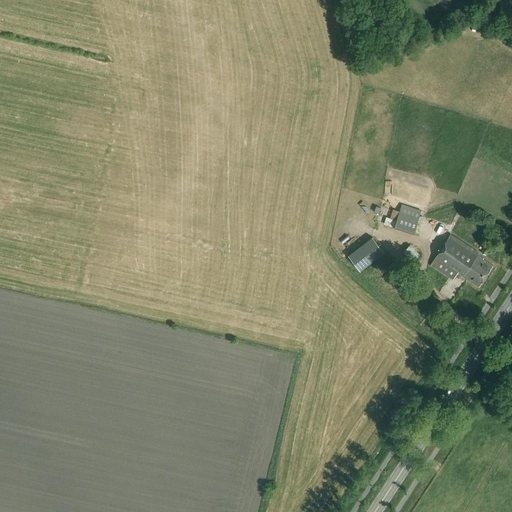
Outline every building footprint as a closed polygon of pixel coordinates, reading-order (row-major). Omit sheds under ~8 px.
[(414,234),(421,210),(402,204),(400,211),(393,209),(388,226),(414,234)] [(479,288),(493,267),(483,261),(484,259),(479,255),(480,253),(451,235),(432,264),(455,279),(458,275),(479,288)] [(372,237),(348,255),(360,271),(384,253),(372,237)] [(420,254),(410,244),(402,252),(411,262),(420,254)] [(484,247),(481,252),(486,255),(489,250),(484,247)]
